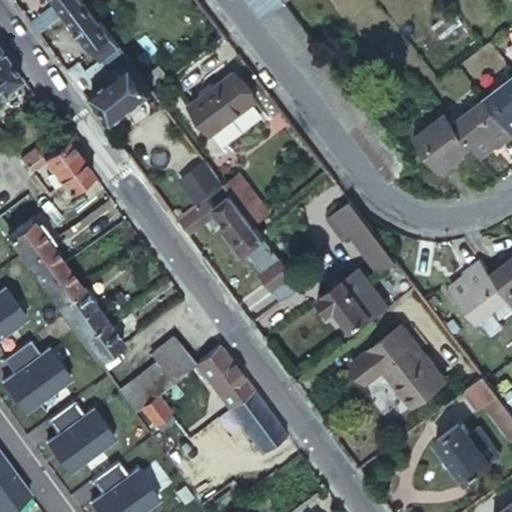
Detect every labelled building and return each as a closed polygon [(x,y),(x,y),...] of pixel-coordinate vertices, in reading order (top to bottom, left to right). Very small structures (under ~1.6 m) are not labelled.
[(49,0),(57,11),(71,0),(49,0)] [(122,43),(89,0),(71,0),(57,11),(88,51),(93,47),(102,59),(122,43)] [(251,0),(392,182),(396,180),(415,166),(294,7),(288,0),(251,0)] [(27,14),(36,27),(51,15),(42,4),(27,14)] [(0,88),(7,83),(20,74),(0,46),(0,88)] [(75,79),(82,89),(109,68),(102,59),(87,71),(75,79)] [(114,119),(155,87),(134,59),(93,90),(114,119)] [(75,79),(87,71),(80,62),(68,70),(75,79)] [(192,100),(213,130),(258,96),(235,67),(192,100)] [(511,76),(485,97),(511,131),(511,76)] [(496,144),(511,132),(511,131),(485,97),(452,121),(468,141),(477,154),(494,141),(496,144)] [(468,141),(452,121),(444,109),(416,129),(444,167),(459,156),(455,150),(468,141)] [(71,190),(73,189),(93,173),(66,135),(40,154),(49,168),(37,177),(48,192),(61,183),(64,187),(71,190)] [(27,163),(40,154),(34,146),(21,156),(27,163)] [(0,188),(0,211),(27,190),(17,176),(0,188)] [(264,268),(282,255),(261,228),(225,180),(208,193),(229,221),(223,225),(241,250),(247,245),(264,268)] [(382,273),(397,261),(351,200),(325,219),(342,242),(352,234),(382,273)] [(23,213),(3,229),(8,235),(28,220),(23,213)] [(31,218),(28,220),(8,235),(25,259),(48,241),(31,218)] [(62,261),(48,241),(25,259),(39,278),(62,261)] [(293,269),(282,255),(264,268),(260,271),(270,286),(272,284),(293,269)] [(511,262),(509,264),(506,259),(490,271),(511,300),(511,262)] [(78,282),(62,261),(39,278),(54,299),(78,282)] [(511,300),(490,271),(483,261),(465,274),(468,278),(451,290),(478,326),(511,300)] [(357,265),(317,296),(328,311),(335,305),(351,327),(370,313),(373,316),(388,305),(357,265)] [(272,284),(282,297),(303,282),(293,269),(272,284)] [(68,317),(91,300),(78,282),(54,299),(68,317)] [(0,331),(26,313),(4,283),(0,286),(0,331)] [(68,317),(80,334),(104,317),(91,300),(68,317)] [(119,388),(133,407),(138,403),(154,391),(194,361),(195,361),(174,332),(153,348),(159,357),(117,387),(119,388)] [(388,332),(337,370),(352,391),(369,378),(396,414),(432,389),(388,332)] [(28,336),(2,354),(13,369),(2,378),(23,407),(69,374),(48,344),(39,351),(28,336)] [(285,432),(219,342),(195,361),(194,361),(245,430),(253,441),(260,451),(285,432)] [(511,413),(488,382),(484,376),(463,391),(478,410),(484,405),(511,441),(511,440),(511,413)] [(154,391),(138,403),(155,429),(170,418),(166,412),(168,411),(154,391)] [(72,396),(46,415),(57,430),(46,438),(67,468),(113,434),(92,405),(83,411),(72,396)] [(435,439),(465,479),(491,461),(460,420),(435,439)] [(0,511),(28,491),(0,451),(0,511)] [(116,457),(90,475),(101,490),(90,499),(99,511),(133,511),(157,495),(136,465),(127,472),(116,457)] [(511,511),(511,503),(500,511),(511,511)]
